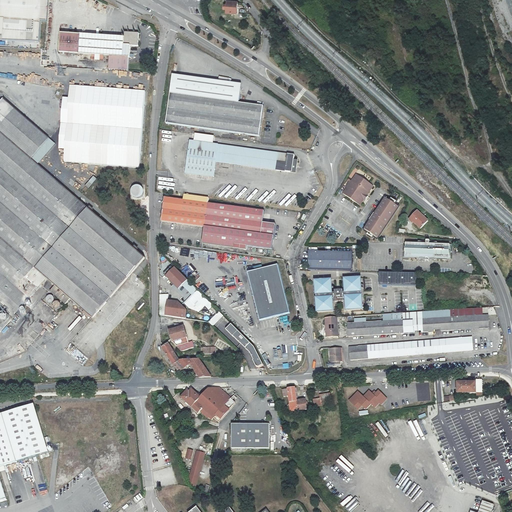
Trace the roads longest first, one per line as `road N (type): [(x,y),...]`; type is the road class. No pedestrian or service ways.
road 1 (unclassified): [(168,22),(154,137),(151,312),(138,386)]
road 2 (track): [(494,160),(479,166),(455,153),(290,0)]
road 3 (unclassified): [(344,140),(330,163),(332,185),(293,260),(317,377)]
road 4 (secondary): [(350,132),(261,62),(173,12)]
road 5 (secondary): [(168,22),(344,140)]
road 6 (track): [(511,192),(470,94),(446,0)]
road 7 (unclassified): [(317,377),(511,369)]
road 8 (unclassified): [(138,386),(317,377)]
road 9 (secondary): [(511,331),(491,267),(437,210)]
road 10 (unclassified): [(0,390),(138,386)]
